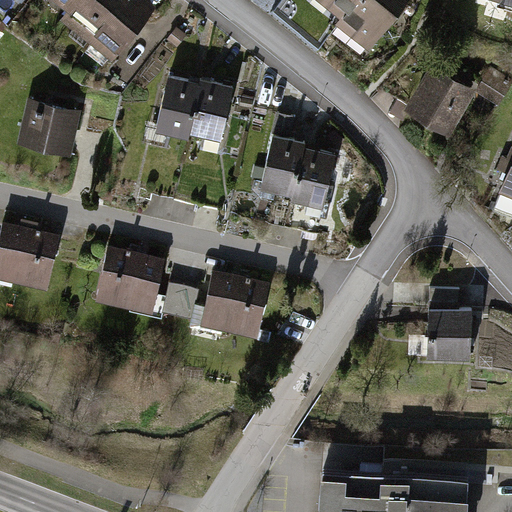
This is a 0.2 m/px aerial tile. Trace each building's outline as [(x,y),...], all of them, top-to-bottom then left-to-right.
[(144,0),(63,0),(73,8),(65,17),(113,55),(152,6),(144,0)] [(311,0),(339,24),(358,0),(311,0)] [(358,0),(339,24),(366,47),(407,0),(358,0)] [(432,64),(406,105),(447,131),(473,89),(432,64)] [(152,126),(183,133),(188,111),(196,79),(165,72),(152,126)] [(183,133),(214,140),(221,111),(226,85),(196,79),(188,111),(183,133)] [(30,99),(19,143),(69,156),(80,112),(30,99)] [(259,188),(289,196),(303,146),(273,138),(259,188)] [(289,196),(319,204),(333,154),(303,146),(289,196)] [(511,154),(497,188),(511,194),(511,154)] [(0,278),(43,288),(56,233),(0,220),(0,278)] [(110,244),(97,299),(176,318),(184,283),(161,278),(165,257),(110,244)] [(177,317),(258,335),(270,280),(215,268),(210,288),(185,283),(177,317)] [(430,304),(429,352),(470,352),(470,304),(430,304)] [(324,511),(469,511),(472,474),(328,463),(324,511)]
